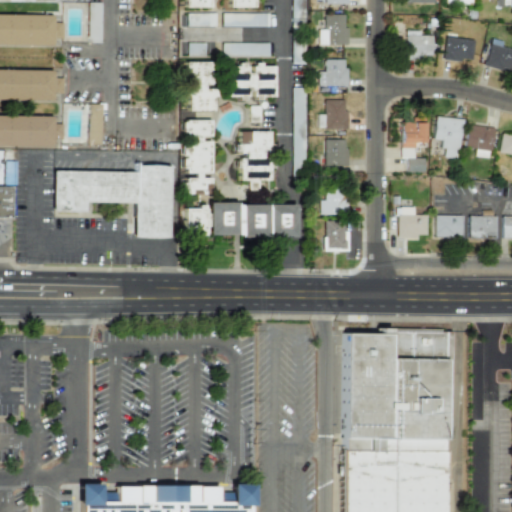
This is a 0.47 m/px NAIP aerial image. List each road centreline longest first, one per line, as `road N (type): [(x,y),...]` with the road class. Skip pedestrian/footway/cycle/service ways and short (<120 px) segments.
road 1 (secondary): [(167,290),(511,293)]
road 2 (residential): [(371,293),(374,0)]
road 3 (secondary): [(0,305),(126,305),(167,290)]
road 4 (residential): [(377,87),(438,87),(511,104)]
